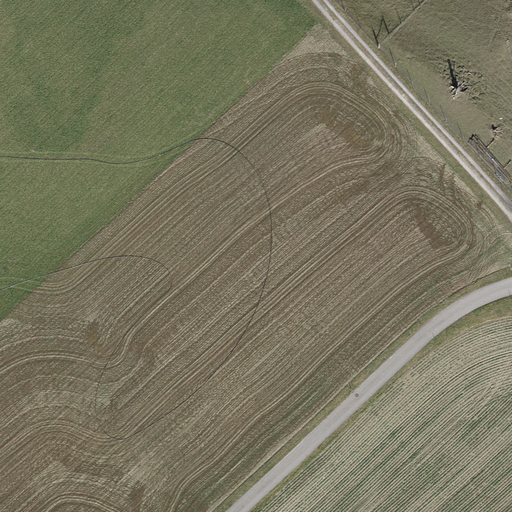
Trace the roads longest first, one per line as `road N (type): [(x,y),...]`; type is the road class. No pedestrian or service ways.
road 1 (track): [(232,511),(432,330),(511,285)]
road 2 (track): [(324,0),(511,211)]
